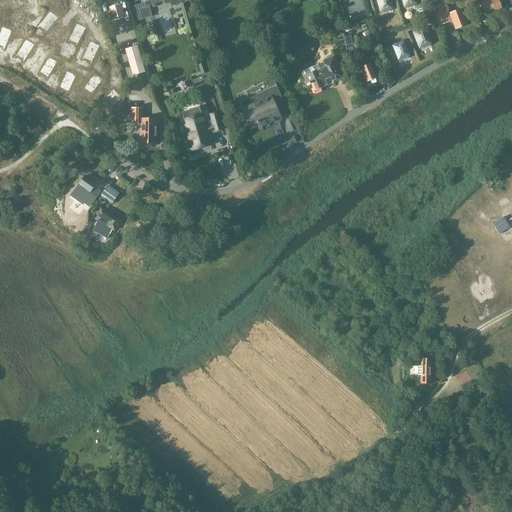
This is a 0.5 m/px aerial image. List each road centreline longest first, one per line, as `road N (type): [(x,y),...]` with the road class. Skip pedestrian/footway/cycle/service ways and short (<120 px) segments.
road 1 (unclassified): [(511,22),(226,190),(178,191),(153,182),(64,121)]
road 2 (track): [(272,511),(351,476),(442,389)]
